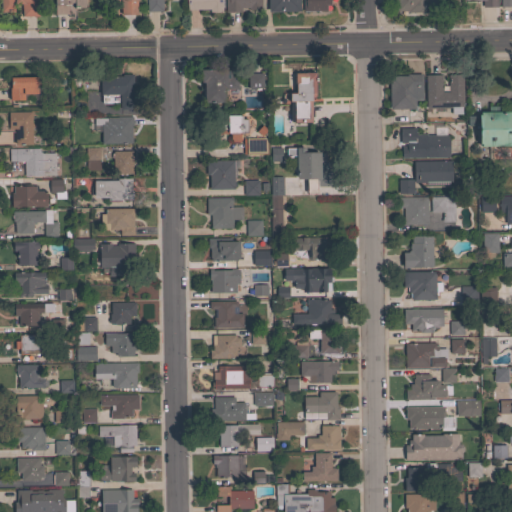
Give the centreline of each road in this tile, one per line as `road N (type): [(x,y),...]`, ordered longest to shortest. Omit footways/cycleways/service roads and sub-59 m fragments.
road 1 (tertiary): [(511,38),(0,49)]
road 2 (residential): [(373,511),(363,0)]
road 3 (residential): [(175,511),(166,43)]
